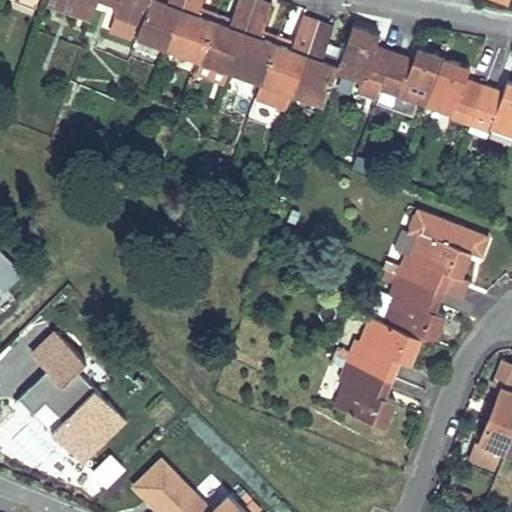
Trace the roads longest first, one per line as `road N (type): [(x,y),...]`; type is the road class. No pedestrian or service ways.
road 1 (residential): [(406,511),(468,351),(496,325)]
road 2 (residential): [(381,0),(511,24)]
